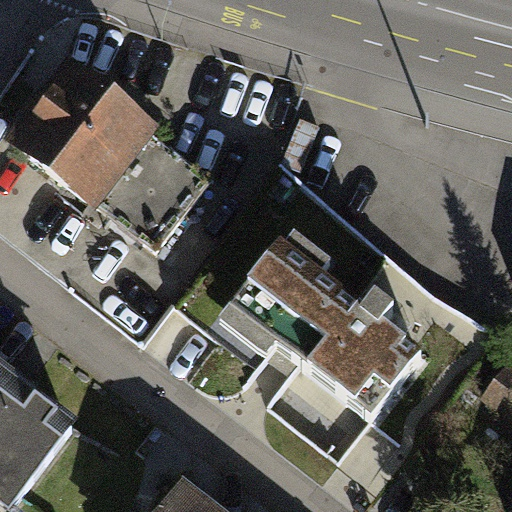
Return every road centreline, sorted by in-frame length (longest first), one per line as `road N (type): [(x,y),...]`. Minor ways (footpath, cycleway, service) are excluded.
road 1 (residential): [(0,264),(312,511)]
road 2 (secondary): [(511,33),(370,0)]
